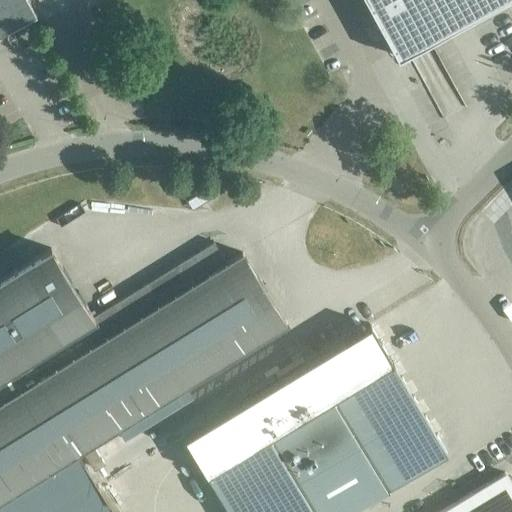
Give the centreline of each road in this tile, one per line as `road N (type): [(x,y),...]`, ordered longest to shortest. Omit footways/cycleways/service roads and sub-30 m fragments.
road 1 (unclassified): [(422,246),(317,179),(222,150),(109,145),(0,171)]
road 2 (unclassified): [(511,355),(422,246)]
road 3 (unclassified): [(422,246),(511,153)]
